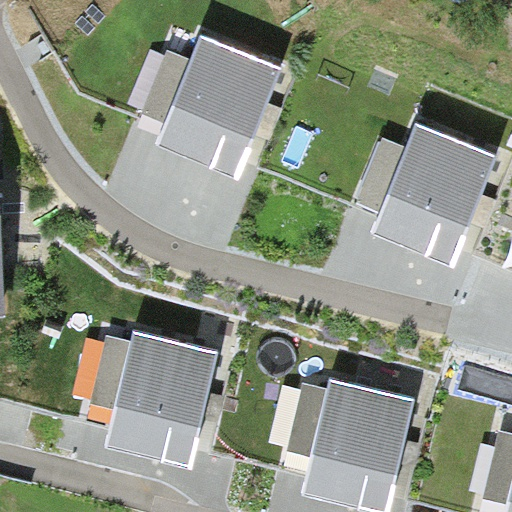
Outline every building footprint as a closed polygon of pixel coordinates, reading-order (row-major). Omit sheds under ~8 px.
[(268,110),(283,70),(202,39),(194,61),(169,52),(143,119),(171,129),(162,151),(240,181),(268,110)] [(499,159),(418,128),(410,147),(379,135),(350,210),(379,221),(371,239),(454,272),(482,202),(499,159)] [(223,352),(135,330),(132,341),(107,335),(88,410),(114,417),(105,454),(193,476),(223,352)] [(390,511),(417,398),(332,378),(329,393),(306,387),(290,454),(316,460),(307,499),(363,511),(390,511)] [(511,511),(511,436),(502,434),(485,499),(511,506),(511,509),(511,511)]
